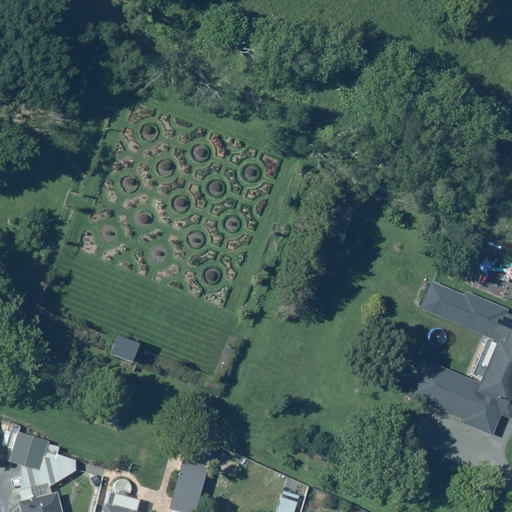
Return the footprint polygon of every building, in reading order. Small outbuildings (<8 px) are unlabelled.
[(340,250),(355,207),(342,203),(327,245),(340,250)] [(505,271),(494,264),(480,289),(491,296),(505,271)] [(511,318),(497,311),(470,374),(477,377),(472,389),(511,406),(511,318)] [(20,430),(10,427),(0,458),(0,466),(7,468),(9,464),(18,467),(18,500),(49,493),(47,486),(75,472),(74,461),(57,455),(57,446),(47,445),(18,436),(20,430)] [(270,470),(239,458),(231,479),(262,490),(270,470)] [(190,511),(201,466),(179,461),(168,509),(182,511),(190,511)] [(59,511),(55,494),(17,505),(19,507),(8,510),(8,511),(59,511)] [(133,511),(134,509),(98,502),(96,511),(133,511)]
